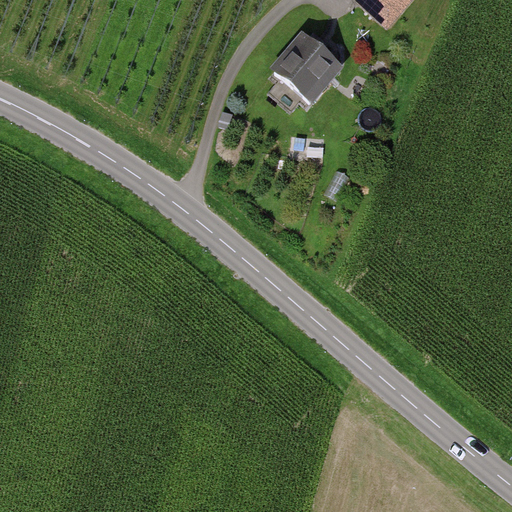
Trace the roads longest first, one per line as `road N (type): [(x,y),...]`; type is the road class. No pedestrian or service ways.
road 1 (tertiary): [(0,99),(185,211),(511,484)]
road 2 (track): [(185,211),(226,87),(250,45),(294,0)]
